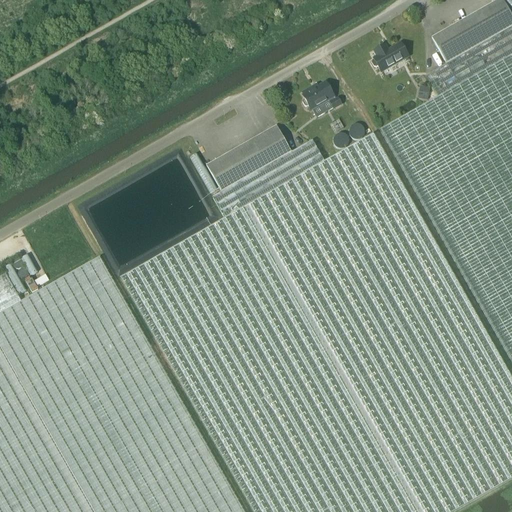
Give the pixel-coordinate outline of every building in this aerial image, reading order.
[(511,18),(501,0),(499,0),(431,39),(446,65),(425,77),(437,98),(380,130),(511,363),(511,18)] [(400,44),(388,51),(385,46),(374,52),(377,57),(373,60),(374,60),(372,61),(372,63),(374,67),(376,68),(377,67),(381,72),(408,57),(400,44)] [(338,99),(335,100),(334,98),(334,97),(325,83),(312,90),(311,88),(302,93),(303,95),(302,96),(304,100),(303,101),(302,103),(304,107),(306,107),(308,106),(310,111),(328,100),(330,103),(333,109),(341,105),(338,99)] [(420,87),(417,98),(427,100),(429,88),(420,87)] [(312,141),(291,153),(276,127),(206,167),(221,193),(212,198),(224,219),(120,278),(252,511),(454,511),(511,479),(511,379),(373,135),(324,162),(312,141)] [(0,511),(243,511),(99,258),(21,302),(5,275),(0,277),(0,511)] [(32,293),(38,290),(30,277),(24,280),(32,293)]
